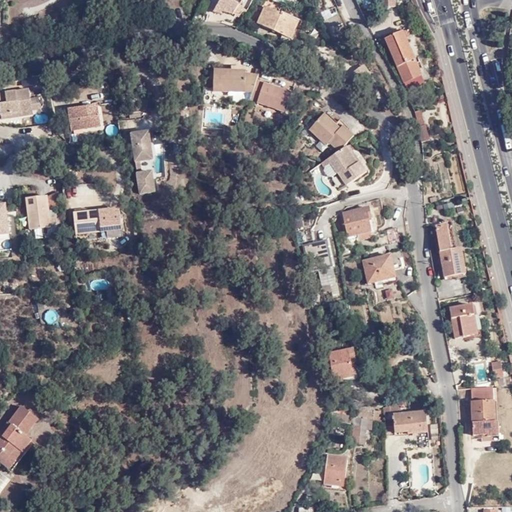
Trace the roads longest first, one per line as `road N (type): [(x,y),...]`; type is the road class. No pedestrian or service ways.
road 1 (unclassified): [(415,179),(409,144),(392,116),(210,28),(0,71)]
road 2 (unclassified): [(457,511),(446,390),(412,214),(415,179)]
road 3 (primary): [(441,0),(511,276)]
road 4 (unclassified): [(415,179),(413,124),(349,0)]
road 5 (primary): [(511,173),(469,0)]
